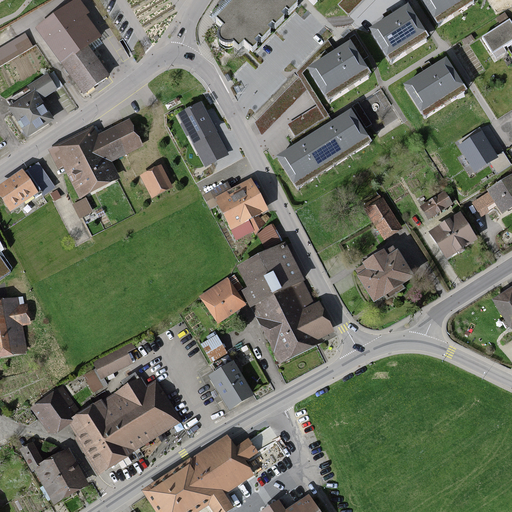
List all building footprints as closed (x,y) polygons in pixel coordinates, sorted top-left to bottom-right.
[(239,0),(217,24),(225,31),(224,32),(223,32),(221,34),(221,35),(220,36),(220,37),(219,39),(219,40),(220,42),(220,43),(221,44),(221,46),(222,47),(224,48),(225,48),(226,49),(228,49),(230,49),(231,48),(232,48),(234,47),(236,45),(236,44),(239,41),(250,52),(253,54),(258,49),(255,47),(259,42),(262,45),(272,36),(269,33),(273,28),(276,31),(285,22),(282,19),(286,15),(289,18),(298,8),(295,5),(298,2),(295,0),(239,0)] [(343,0),(341,3),(350,13),(362,0),(343,0)] [(421,0),(434,21),(467,0),(421,0)] [(43,41),(43,42),(82,19),(81,18),(75,7),(36,30),(43,41)] [(408,11),(371,34),(387,59),(424,36),(408,11)] [(494,54),(495,57),(508,49),(507,46),(511,42),(511,25),(510,22),(505,15),(498,20),(502,27),(483,39),(491,52),(493,55),(494,54)] [(84,30),(57,49),(61,56),(59,57),(63,63),(84,91),(86,94),(88,92),(107,78),(94,60),(85,47),(81,42),(88,37),(84,30)] [(472,36),(463,42),(465,45),(474,40),(472,36)] [(338,55),(339,58),(332,62),(331,59),(310,73),(326,98),(347,84),(343,79),(348,75),(352,81),(366,72),(351,47),(338,55)] [(446,62),(406,88),(421,113),(462,87),(446,62)] [(48,76),(33,86),(30,88),(29,88),(29,89),(8,102),(13,110),(29,135),(51,121),(39,102),(42,100),(57,91),(57,90),(63,86),(54,73),(48,77),(48,76)] [(315,137),(331,162),(345,153),(342,148),(347,145),(350,149),(367,139),(351,114),(335,124),(336,127),(329,131),(328,129),(315,137)] [(87,129),(57,145),(53,153),(59,165),(67,161),(84,193),(112,178),(104,163),(140,145),(130,125),(94,143),(87,129)] [(482,134),(458,149),(475,176),(499,161),(482,134)] [(314,166),(317,171),(331,162),(315,137),(303,145),(304,147),(297,151),(296,149),(279,160),(295,185),(312,174),(309,169),(314,166)] [(38,167),(31,172),(40,185),(47,180),(38,167)] [(155,193),(166,187),(158,171),(147,176),(155,193)] [(28,173),(1,192),(12,208),(33,195),(36,199),(42,195),(28,173)] [(511,207),(511,179),(491,193),(492,194),(482,201),(481,199),(474,204),(482,217),(489,212),(486,207),(496,201),(504,213),(511,207)] [(232,192),(228,184),(212,193),(216,200),(219,199),(234,225),(264,209),(250,182),(232,192)] [(450,205),(451,204),(445,195),(424,209),(429,218),(444,208),(445,209),(450,205)] [(380,197),(365,206),(385,238),(400,228),(380,197)] [(85,203),(84,201),(76,205),(80,212),(82,217),(90,213),(87,208),(85,203)] [(261,218),(250,224),(250,223),(233,232),(237,240),(254,231),(256,235),(266,223),(261,218)] [(458,251),(465,247),(464,246),(473,240),(460,219),(435,235),(448,256),(457,250),(458,251)] [(276,249),(272,251),(273,253),(241,269),(252,291),(246,294),(253,307),(258,305),(302,282),(301,282),(284,248),(278,251),(276,249)] [(412,279),(394,250),(357,273),(375,302),(412,279)] [(0,283),(13,274),(0,255),(0,283)] [(243,288),(235,276),(229,280),(237,292),(243,288)] [(231,290),(234,288),(228,279),(204,295),(205,296),(219,317),(240,303),(231,290)] [(317,307),(315,308),(305,288),(302,282),(258,305),(261,310),(283,355),(322,336),(328,333),(330,333),(329,332),(317,309),(318,308),(317,307)] [(511,289),(511,288),(508,290),(510,293),(496,302),(508,320),(509,319),(511,323),(511,289)] [(212,362),(227,353),(217,336),(202,345),(212,362)] [(97,362),(105,378),(118,371),(113,360),(135,349),(132,343),(96,362),(97,362)] [(213,365),(219,375),(214,378),(231,407),(250,396),(232,368),(235,366),(229,355),(213,365)] [(110,401),(115,409),(106,415),(101,407),(100,405),(84,414),(85,415),(83,416),(82,416),(72,422),(100,466),(178,417),(157,382),(146,389),(137,375),(123,384),(124,385),(125,387),(116,393),(118,396),(110,401)] [(63,388),(56,393),(57,396),(38,410),(53,430),(79,411),(80,411),(63,388)] [(242,447),(236,437),(190,467),(211,498),(208,500),(216,511),(225,511),(231,509),(220,492),(256,468),(256,467),(278,453),(279,452),(273,443),(273,444),(257,453),(250,441),(242,447)] [(54,453),(59,448),(47,443),(45,449),(54,453)] [(22,451),(33,471),(44,465),(33,445),(22,451)] [(57,497),(82,483),(66,456),(45,467),(38,471),(41,476),(38,477),(41,482),(46,479),(57,497)] [(211,498),(190,467),(151,494),(162,511),(189,511),(208,500),(211,498)] [(315,511),(308,502),(293,511),(315,511)]
